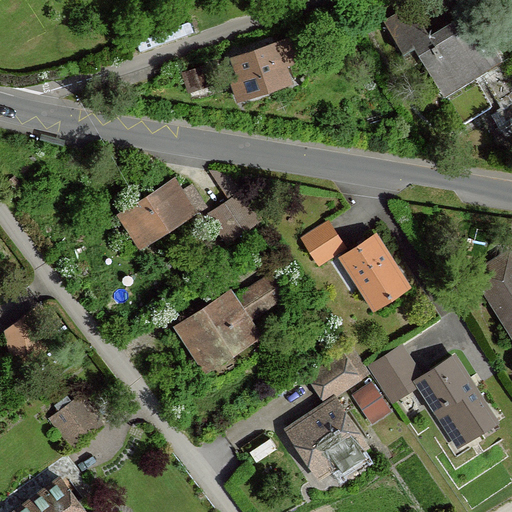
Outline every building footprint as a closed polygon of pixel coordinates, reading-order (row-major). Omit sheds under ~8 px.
[(415,8),(390,23),(410,56),(422,49),(450,96),(483,77),(505,64),(475,15),(434,39),(415,8)] [(243,79),(235,82),(242,102),(310,79),(297,39),(236,60),(243,79)] [(492,116),(507,140),(511,137),(511,76),(505,64),(483,77),(502,110),(492,116)] [(190,75),(196,94),(216,87),(210,69),(190,75)] [(198,214),(178,182),(123,217),(144,249),(198,214)] [(264,222),(244,191),(208,215),(229,245),(264,222)] [(340,236),(332,223),(306,239),(323,266),(349,250),(340,236)] [(380,237),(346,259),(379,311),(413,289),(380,237)] [(511,253),(479,274),(511,328),(511,253)] [(235,293),(180,328),(208,373),(265,337),(254,321),(291,298),(276,274),(238,298),(235,293)] [(26,360),(51,342),(31,313),(5,330),(26,360)] [(406,347),(374,368),(398,404),(424,387),(464,448),(501,424),(458,356),(425,377),(414,360),(406,347)] [(312,377),(327,402),(361,381),(346,356),(312,377)] [(391,412),(373,385),(357,395),(375,423),(391,412)] [(74,447),(105,424),(84,396),(53,419),(74,447)] [(369,449),(338,402),(292,432),(324,479),(369,449)] [(91,511),(66,478),(19,511),(91,511)]
